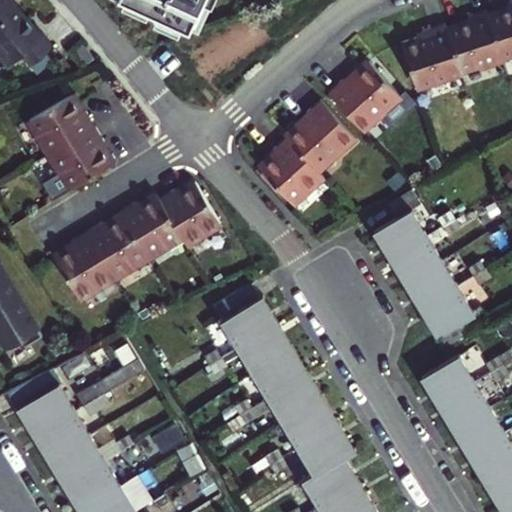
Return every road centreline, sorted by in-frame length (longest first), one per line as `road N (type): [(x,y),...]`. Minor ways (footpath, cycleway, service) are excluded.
road 1 (residential): [(197,139),(292,249),(452,511)]
road 2 (residential): [(366,0),(197,139)]
road 3 (residential): [(75,0),(197,139)]
road 4 (residential): [(197,139),(41,232)]
